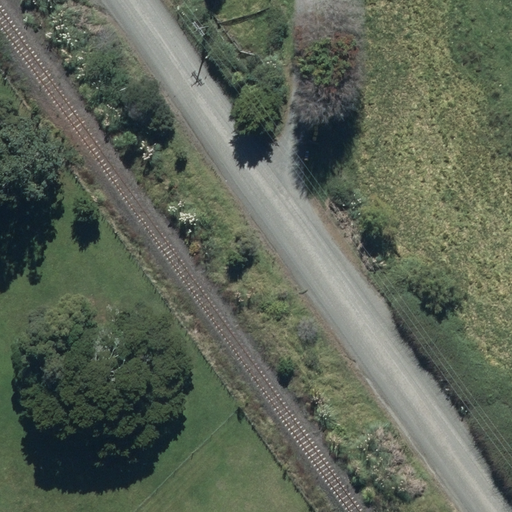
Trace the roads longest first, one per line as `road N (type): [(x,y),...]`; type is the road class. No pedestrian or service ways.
road 1 (unclassified): [(126,0),(491,511)]
road 2 (track): [(294,0),(295,164),(261,199)]
